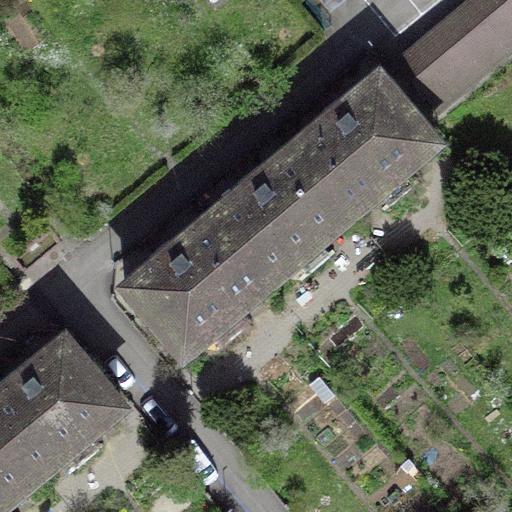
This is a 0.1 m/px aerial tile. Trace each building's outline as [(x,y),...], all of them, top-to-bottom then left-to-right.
[(437,109),(511,46),(511,0),(473,0),(398,63),(437,109)] [(378,80),(294,151),(353,221),(437,150),(378,80)] [(209,222),(268,292),(353,221),(294,151),(209,222)] [(183,363),(268,292),(209,222),(124,293),(183,363)] [(63,344),(0,396),(0,440),(36,483),(121,412),(63,344)] [(0,511),(1,511),(36,483),(0,440),(0,511)]
